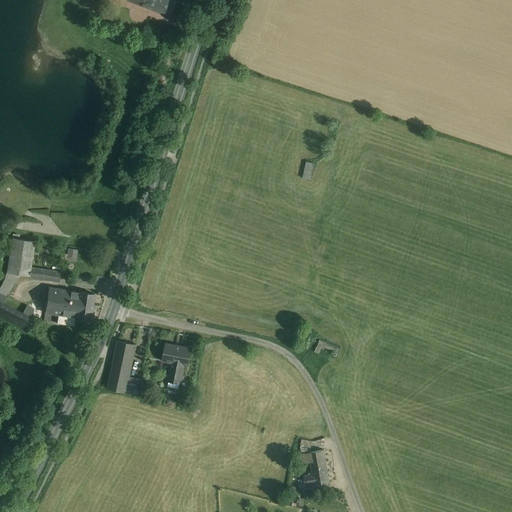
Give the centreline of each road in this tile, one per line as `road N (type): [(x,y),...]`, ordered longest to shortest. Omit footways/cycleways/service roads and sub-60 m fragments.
road 1 (tertiary): [(15,511),(115,309),(211,0)]
road 2 (track): [(115,309),(290,355),(326,413),(363,511)]
